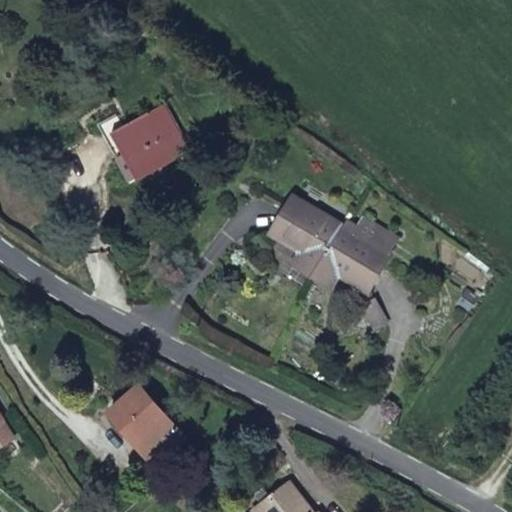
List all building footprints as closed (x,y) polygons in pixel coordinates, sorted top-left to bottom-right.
[(171,106),(129,129),(121,115),(102,125),(134,185),(177,161),(176,160),(193,150),(171,106)] [(370,292),(393,255),(359,234),(299,196),(278,231),(308,250),(299,265),(332,288),(343,273),(370,292)] [(359,234),(393,255),(402,241),(368,220),(359,234)] [(386,323),(376,301),(362,306),(372,328),(386,323)] [(190,443),(143,391),(142,392),(110,421),(125,436),(133,429),(167,465),(190,443)] [(0,424),(7,421),(9,421),(0,406),(0,424)] [(0,424),(0,449),(17,438),(7,421),(0,424)] [(159,473),(167,465),(133,429),(125,436),(159,473)] [(314,511),(295,489),(265,511),(314,511)]
